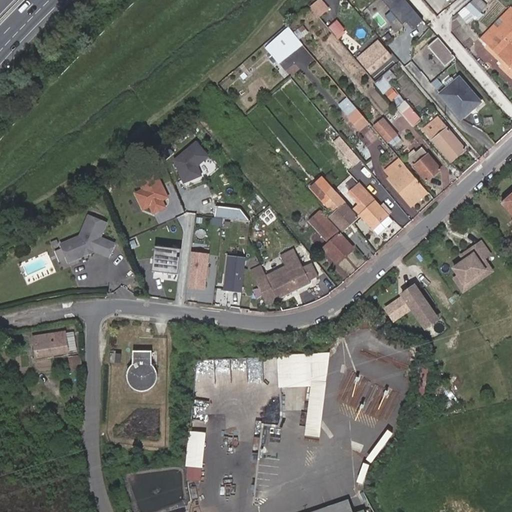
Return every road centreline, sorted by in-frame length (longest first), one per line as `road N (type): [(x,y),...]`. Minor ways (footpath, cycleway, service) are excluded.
road 1 (unclassified): [(103,511),(91,413),(100,307),(257,322),(319,313),(511,146)]
road 2 (unknown): [(229,511),(246,449),(248,392)]
